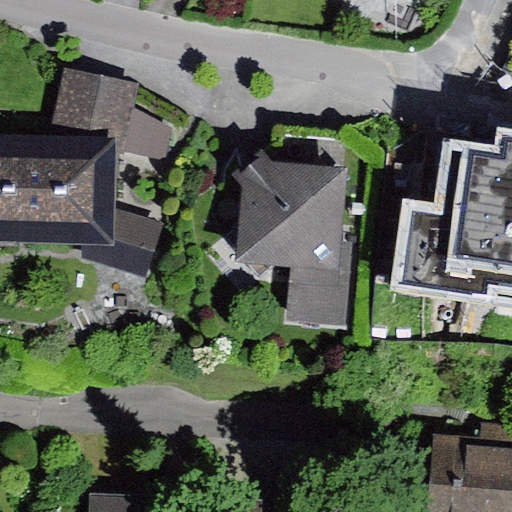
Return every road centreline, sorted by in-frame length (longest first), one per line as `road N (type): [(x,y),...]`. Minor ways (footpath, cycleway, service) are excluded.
road 1 (residential): [(15,0),(143,34),(429,86)]
road 2 (residential): [(0,412),(394,438)]
